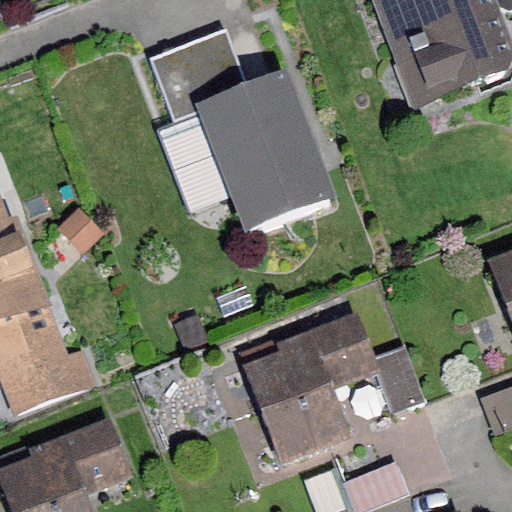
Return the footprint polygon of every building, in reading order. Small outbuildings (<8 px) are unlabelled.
[(379,0),(404,64),(418,58),(434,100),(504,74),(510,61),(497,28),(488,24),(492,15),(486,1),(482,0),(379,0)] [(511,15),(511,14),(511,0),(496,0),(501,12),(511,15)] [(228,34),(151,64),(175,126),(204,115),(251,236),(330,205),(284,84),(252,97),(228,34)] [(101,236),(79,215),(62,233),(84,254),(101,236)] [(0,238),(0,366),(19,415),(94,387),(83,358),(65,365),(53,333),(25,343),(14,316),(37,308),(9,235),(0,238)] [(511,264),(493,272),(511,321),(511,264)] [(286,363),(248,377),(281,464),(348,439),(330,391),(376,373),(393,418),(425,405),(404,350),(372,363),(358,325),(283,354),(286,363)] [(511,396),(488,405),(498,433),(511,428),(511,396)] [(33,452),(0,464),(0,481),(11,511),(87,511),(82,496),(129,478),(111,430),(36,459),(33,452)] [(366,511),(396,500),(385,472),(346,488),(356,511),(366,511)]
